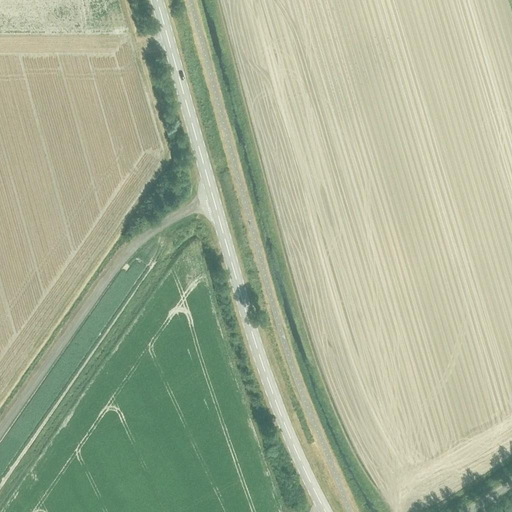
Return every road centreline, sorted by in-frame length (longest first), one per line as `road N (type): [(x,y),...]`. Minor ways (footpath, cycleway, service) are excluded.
road 1 (secondary): [(326,511),(273,393),(213,200)]
road 2 (unclassified): [(0,428),(129,249),(213,200)]
road 3 (secondary): [(213,200),(157,0)]
